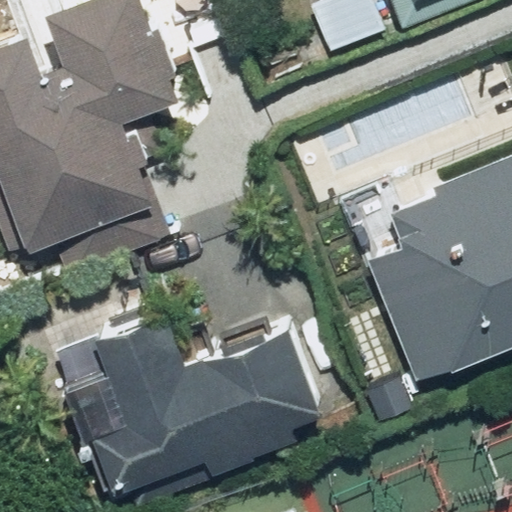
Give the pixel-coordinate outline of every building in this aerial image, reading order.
[(82,270),(181,233),(152,153),(161,149),(146,110),(195,91),(161,0),(23,0),(33,24),(0,36),(0,203),(16,246),(66,228),(82,270)] [(380,0),(315,0),(333,44),(389,22),(380,0)] [(407,0),(414,17),(458,0),(407,0)] [(411,235),(379,248),(426,371),(511,338),(511,144),(441,172),(446,186),(400,204),(411,235)] [(79,360),(127,483),(214,449),(221,467),(310,433),(303,415),(335,402),(301,314),(277,323),(273,312),(230,328),(235,339),(198,354),(176,296),(103,324),(113,347),(79,360)]
